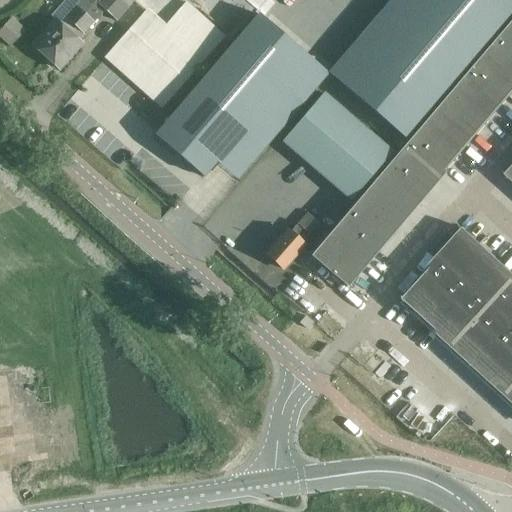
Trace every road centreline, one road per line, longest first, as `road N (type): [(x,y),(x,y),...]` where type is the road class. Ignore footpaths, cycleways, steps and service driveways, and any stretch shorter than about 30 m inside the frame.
road 1 (unclassified): [(275,485),(277,429),(287,402),(311,378),(0,100)]
road 2 (unknown): [(172,254),(372,0)]
road 3 (tertiary): [(473,511),(435,484),(398,473),(300,481)]
road 4 (tertiary): [(103,511),(275,485)]
road 5 (unknown): [(27,124),(137,0)]
